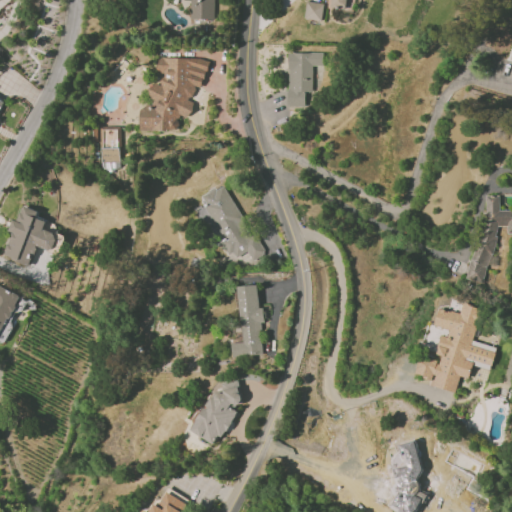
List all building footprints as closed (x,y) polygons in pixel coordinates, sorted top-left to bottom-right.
[(214,20),(214,0),(186,0),(187,0),(190,0),(190,19),(214,20)] [(352,10),(353,0),(331,0),(330,7),(352,10)] [(322,21),(325,4),(307,1),(304,18),(322,21)] [(288,107),(306,107),(306,95),(312,95),(312,66),(323,66),(323,53),(287,53),(288,107)] [(206,59),(158,57),(157,74),(161,74),(161,84),(150,84),(149,98),(152,98),(152,106),(140,106),(139,130),(177,131),(178,117),(191,117),(191,101),(193,101),(193,86),(205,87),(206,59)] [(100,126),(99,162),(119,163),(120,127),(100,126)] [(266,253),(223,184),(202,197),(206,202),(195,209),(208,231),(207,232),(215,244),(221,240),(233,259),(246,251),(253,261),(266,253)] [(30,266),(37,246),(52,252),(58,235),(42,229),(45,221),(36,217),(38,211),(22,205),(16,220),(12,219),(7,231),(11,232),(2,256),(30,266)] [(237,286),(241,342),(231,343),(231,356),(263,354),(258,285),(237,286)] [(0,334),(20,296),(0,286),(0,334)] [(472,342),(479,307),(462,304),(460,313),(438,308),(434,329),(441,331),(435,360),(419,356),(415,373),(434,377),(432,387),(456,392),(459,376),(469,378),(471,365),(491,369),(495,346),(472,342)] [(192,432),(214,445),(247,389),(225,376),(192,432)] [(141,511),(185,511),(189,505),(164,491),(152,511),(146,511),(143,510),(141,511)]
